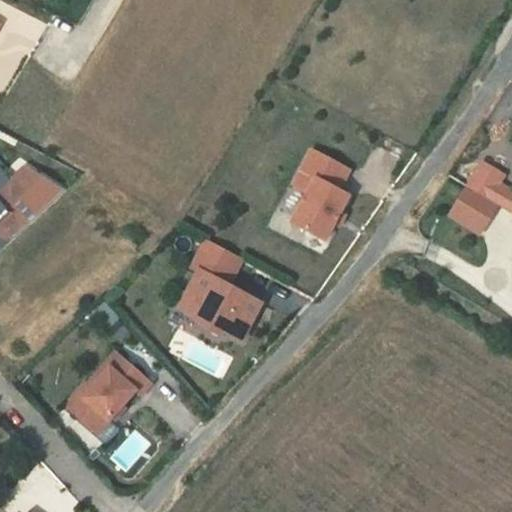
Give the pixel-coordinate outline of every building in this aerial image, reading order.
[(349,170),(312,151),(301,172),(311,177),(304,191),(308,193),(292,223),(325,240),(335,223),(340,213),(349,196),(338,190),(349,170)] [(484,163),(469,187),(498,204),(509,211),(511,206),(511,191),(498,184),(503,175),(484,163)] [(0,251),(65,191),(25,167),(11,180),(0,167),(0,251)] [(311,177),(301,172),(294,186),(304,191),(311,177)] [(498,204),(469,187),(453,215),(481,232),(498,204)] [(344,216),(340,213),(335,223),(340,225),(344,216)] [(242,259),(207,240),(192,267),(199,271),(190,288),(200,293),(190,313),(203,320),(201,324),(221,335),(224,331),(242,340),(261,303),(228,286),(242,259)] [(200,293),(190,288),(180,307),(190,313),(200,293)] [(92,388),(72,411),(97,434),(135,391),(140,396),(151,383),(117,352),(88,385),(92,388)] [(66,406),(72,411),(92,388),(88,385),(86,384),(66,406)]
